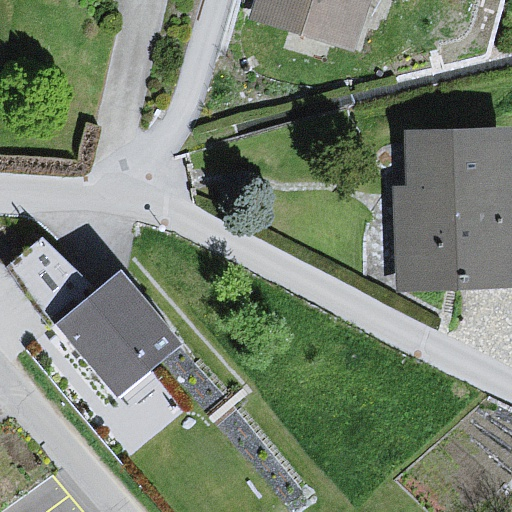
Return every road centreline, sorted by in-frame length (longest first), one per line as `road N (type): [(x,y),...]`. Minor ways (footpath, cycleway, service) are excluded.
road 1 (residential): [(0,193),(128,194),(176,212),(511,387)]
road 2 (residential): [(0,383),(110,511)]
